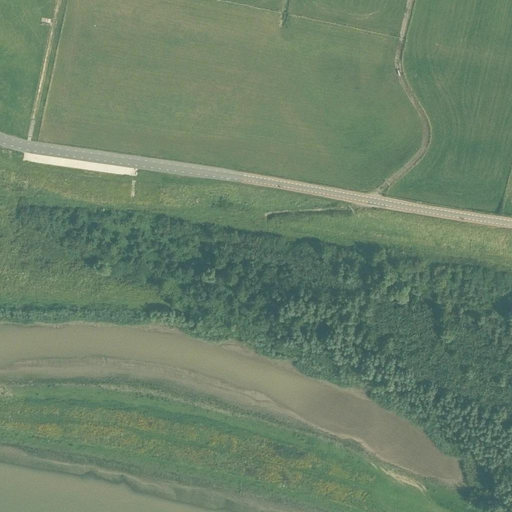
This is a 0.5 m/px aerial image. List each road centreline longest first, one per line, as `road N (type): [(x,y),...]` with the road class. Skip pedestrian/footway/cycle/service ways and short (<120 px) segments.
road 1 (tertiary): [(511,224),(0,138)]
road 2 (track): [(412,0),(400,50),(427,141),(366,200)]
